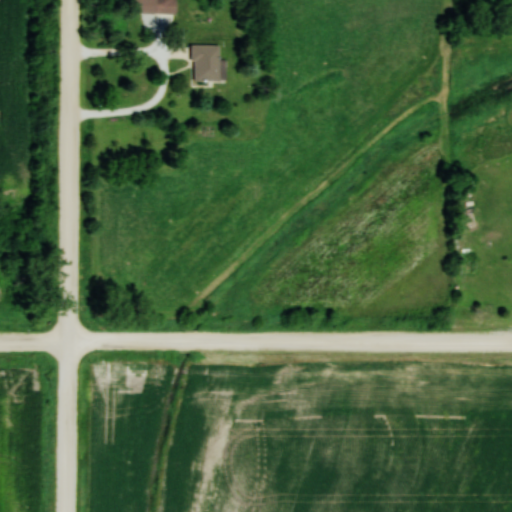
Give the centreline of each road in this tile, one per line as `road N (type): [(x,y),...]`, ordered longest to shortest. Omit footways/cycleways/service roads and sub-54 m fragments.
road 1 (residential): [(67,511),(70,0)]
road 2 (residential): [(0,340),(511,341)]
